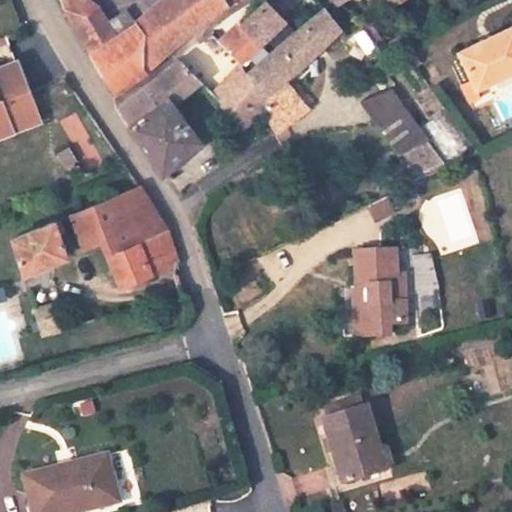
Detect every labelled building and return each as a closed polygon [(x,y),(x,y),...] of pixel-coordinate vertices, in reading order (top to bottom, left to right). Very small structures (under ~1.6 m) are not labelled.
[(177,0),(112,43),(92,57),(116,96),(231,11),(222,0),(177,0)] [(222,0),(231,11),(245,0),(222,0)] [(331,0),(338,8),(350,0),(331,0)] [(384,0),(391,9),(403,0),(384,0)] [(229,66),(239,56),(252,46),(277,25),(262,5),(213,46),(229,66)] [(96,15),(73,27),(92,57),(112,43),(96,15)] [(245,86),(254,101),(275,138),(297,123),(284,91),(340,36),(324,17),(305,33),(245,86)] [(511,28),(462,55),(479,91),(511,74),(511,28)] [(260,57),(252,46),(239,56),(247,66),(260,57)] [(0,136),(36,123),(12,62),(0,66),(0,136)] [(194,86),(177,65),(116,113),(133,143),(157,178),(166,178),(203,151),(175,103),(194,86)] [(382,137),(411,118),(389,87),(361,108),(382,137)] [(249,158),(275,138),(254,101),(225,127),(249,158)] [(450,159),(468,147),(442,110),(424,123),(450,159)] [(77,111),(63,118),(83,163),(98,156),(77,111)] [(382,137),(415,185),(448,167),(411,118),(382,137)] [(68,144),(55,152),(63,166),(76,158),(68,144)] [(118,285),(171,268),(158,231),(132,191),(66,216),(79,249),(102,241),(118,285)] [(402,210),(395,195),(378,203),(385,218),(402,210)] [(58,257),(47,223),(6,238),(16,273),(58,257)] [(412,314),(409,267),(402,267),(400,242),(362,245),(363,280),(376,280),(377,297),(368,297),(370,329),(397,327),(396,316),(412,314)] [(377,297),(376,280),(363,280),(358,281),(361,329),(370,329),(368,297),(377,297)] [(44,304),(28,309),(35,336),(53,331),(44,304)] [(391,475),(371,400),(330,411),(350,486),(391,475)] [(25,511),(61,511),(107,500),(96,453),(15,474),(25,511)] [(384,500),(429,487),(425,470),(379,484),(384,500)]
